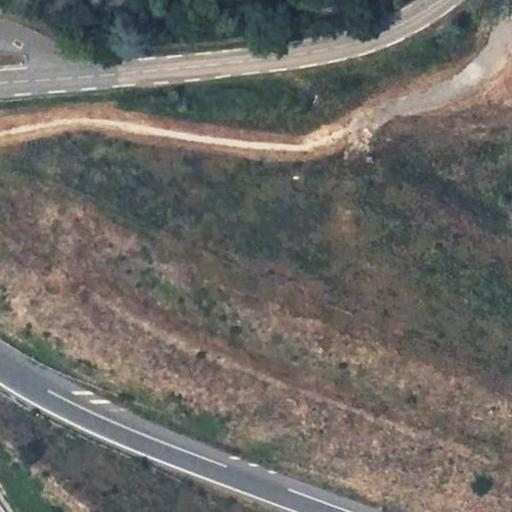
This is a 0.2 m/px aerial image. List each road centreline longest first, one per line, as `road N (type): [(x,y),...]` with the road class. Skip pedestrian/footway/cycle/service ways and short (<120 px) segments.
road 1 (unclassified): [(429,0),(360,41),(81,82)]
road 2 (motorway): [(323,511),(126,437),(0,371)]
